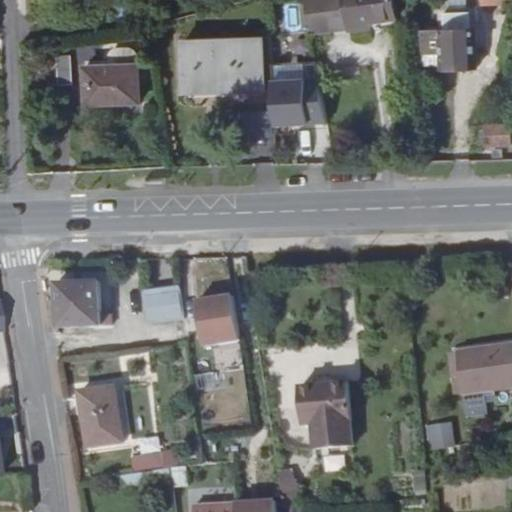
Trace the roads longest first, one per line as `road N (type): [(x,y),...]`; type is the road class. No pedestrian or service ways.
road 1 (primary): [(511,205),(20,220)]
road 2 (residential): [(53,511),(20,220)]
road 3 (residential): [(4,0),(20,220)]
